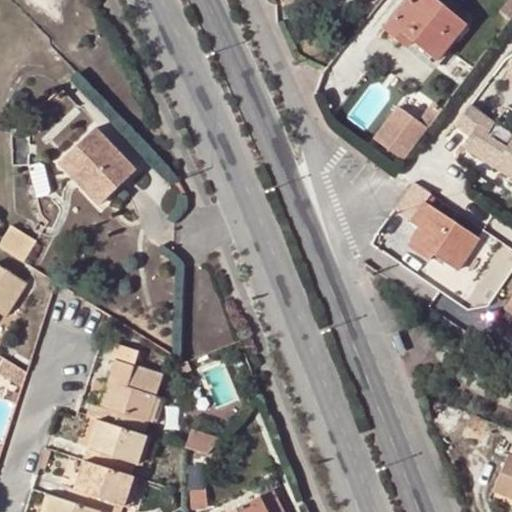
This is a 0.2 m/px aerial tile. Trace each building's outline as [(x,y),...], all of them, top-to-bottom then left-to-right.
[(463,25),(433,0),(410,0),(385,31),(400,43),(406,36),(435,60),(463,25)] [(511,0),(501,13),(508,19),(511,14),(511,0)] [(511,66),(502,83),(511,89),(511,66)] [(378,138),(409,158),(433,121),(402,101),(378,138)] [(511,134),(504,148),(484,136),(472,127),(482,115),(469,105),(452,126),(468,137),(460,148),(511,179),(511,134)] [(484,136),(493,123),(482,115),(472,127),(484,136)] [(78,176),(102,203),(135,171),(95,129),(58,164),(73,180),(78,176)] [(12,138),(13,168),(28,166),(28,138),(12,138)] [(44,166),(40,164),(28,166),(28,167),(36,199),(48,196),(50,193),(44,166)] [(98,207),(102,203),(78,176),(73,180),(98,207)] [(414,184),(394,208),(409,221),(423,201),(429,194),(414,184)] [(414,235),(434,249),(431,253),(456,270),(477,238),(423,201),(409,221),(418,229),(414,235)] [(0,237),(0,248),(21,262),(35,240),(8,224),(0,237)] [(431,253),(434,249),(414,235),(408,244),(428,257),(431,253)] [(23,282),(0,267),(0,315),(2,316),(23,282)] [(110,386),(104,406),(94,403),(91,401),(86,417),(95,420),(141,434),(152,396),(155,397),(161,376),(136,368),(141,352),(119,345),(107,384),(110,386)] [(100,382),(94,403),(104,406),(110,386),(107,384),(100,382)] [(141,434),(95,420),(82,461),(131,477),(135,465),(137,465),(146,436),(141,434)] [(206,455),(205,434),(189,428),(183,447),(206,455)] [(220,438),(205,434),(206,455),(220,438)] [(511,454),(509,453),(494,488),(511,495),(511,454)] [(73,488),(69,487),(64,500),(101,511),(106,500),(125,506),(134,478),(131,477),(82,461),(73,488)] [(207,505),(205,488),(189,489),(192,507),(207,505)] [(45,495),(39,511),(47,511),(52,497),(45,495)] [(273,511),(265,495),(259,498),(265,511),(273,511)] [(52,497),(47,511),(101,511),(64,500),(52,497)] [(265,511),(259,498),(231,511),(265,511)]
